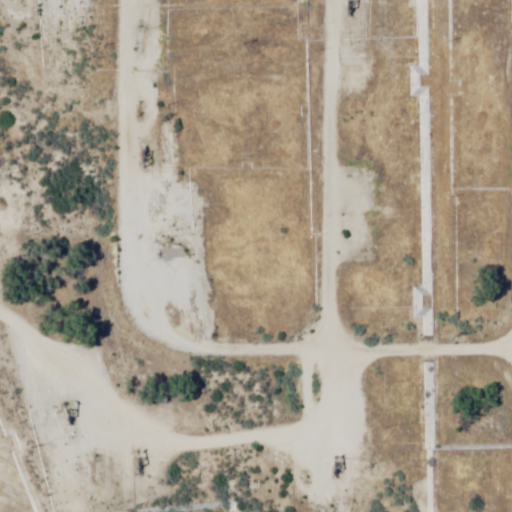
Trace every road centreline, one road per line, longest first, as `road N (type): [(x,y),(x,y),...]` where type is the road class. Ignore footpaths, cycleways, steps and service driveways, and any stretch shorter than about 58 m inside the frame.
road 1 (track): [(88,0),(91,284),(112,332),(285,369),(489,395)]
road 2 (track): [(489,511),(503,0)]
road 3 (track): [(285,369),(289,0)]
